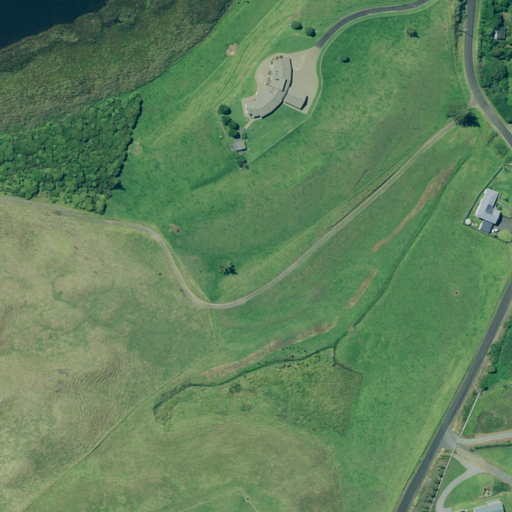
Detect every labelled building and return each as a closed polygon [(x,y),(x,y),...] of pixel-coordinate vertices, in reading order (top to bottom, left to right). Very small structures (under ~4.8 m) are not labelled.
[(505,27),(496,27),(496,32),(492,32),(492,39),(506,39),(505,27)] [(288,88),(289,86),(290,81),(290,76),(290,71),(290,66),(289,61),(287,56),(271,62),(271,63),(272,65),(272,66),(272,67),(272,68),(272,70),(272,71),(273,72),(272,73),(272,74),(272,76),(272,77),(272,78),(270,78),(268,86),(270,87),(269,89),(268,91),(266,92),(265,94),(263,96),(262,97),(260,98),(259,100),(257,101),(255,102),(253,102),(251,103),(249,104),(247,104),(245,105),(248,116),(251,115),(252,119),(258,116),(259,118),(264,116),(268,113),(272,111),(276,107),(279,104),(282,101),(300,109),(306,96),(288,88)] [(246,148),(244,141),(233,144),(235,151),(246,148)] [(497,194),(487,189),(475,216),(494,224),(500,211),(491,207),(497,194)] [(493,226),(484,223),(481,230),(490,233),(493,226)]
